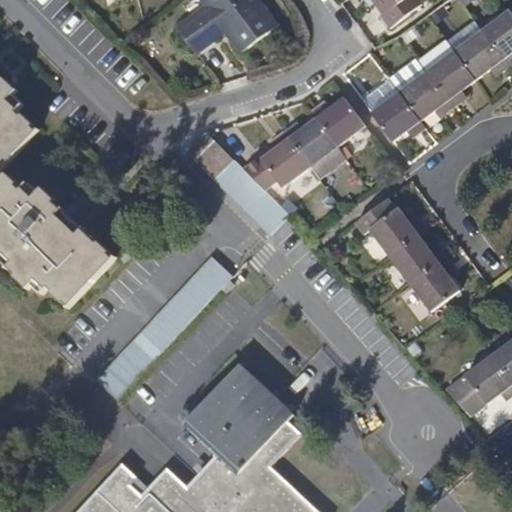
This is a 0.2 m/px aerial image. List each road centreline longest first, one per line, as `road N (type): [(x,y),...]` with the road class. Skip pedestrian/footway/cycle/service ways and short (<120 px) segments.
road 1 (residential): [(163,152),(423,434)]
road 2 (residential): [(307,0),(337,36),(314,76),(210,118),(163,152)]
road 3 (residential): [(18,0),(163,152)]
road 4 (residential): [(494,270),(430,179),(487,135),(511,131)]
